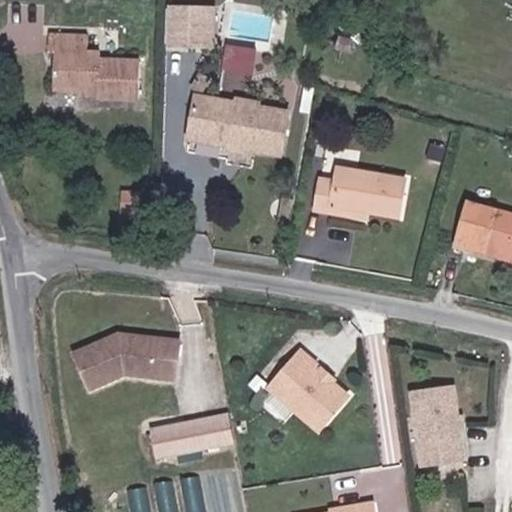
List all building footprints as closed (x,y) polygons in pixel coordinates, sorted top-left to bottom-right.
[(216,10),(169,8),(168,43),(215,45),(216,10)] [(50,35),(49,53),(55,54),(53,91),(98,93),(98,100),(139,102),(141,61),(102,59),(102,52),(88,51),(88,37),(50,35)] [(257,79),(260,44),(229,41),(226,77),(257,79)] [(240,97),(239,103),(199,95),(190,137),(230,146),(229,151),(250,155),(251,149),(281,155),(290,112),(261,106),(262,101),(240,97)] [(315,211),(330,213),(331,207),(369,213),(400,218),(406,179),(339,168),(336,182),(320,180),(315,211)] [(456,248),(484,255),(486,247),(511,254),(511,215),(468,203),(456,248)] [(367,222),(369,213),(331,207),(330,213),(367,222)] [(511,263),(511,254),(486,247),(484,255),(511,263)] [(161,356),(181,358),(182,340),(121,334),(78,354),(95,387),(126,372),(159,376),(161,356)] [(317,363),(320,361),(307,348),(274,383),(320,427),(351,396),(317,363)] [(161,356),(159,376),(179,377),(181,358),(161,356)] [(425,472),(467,467),(458,390),(416,395),(425,472)] [(159,457),(238,442),(232,409),(152,425),(159,457)]
